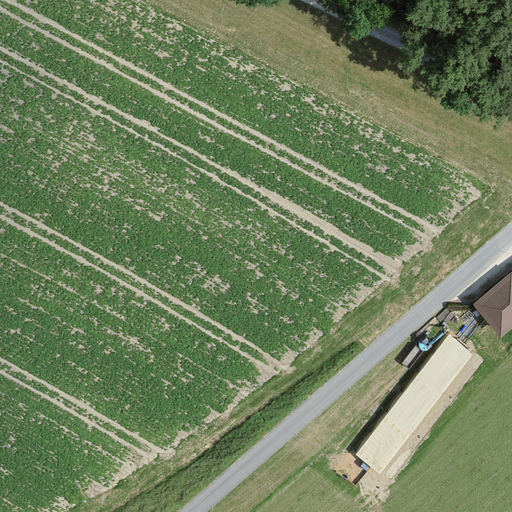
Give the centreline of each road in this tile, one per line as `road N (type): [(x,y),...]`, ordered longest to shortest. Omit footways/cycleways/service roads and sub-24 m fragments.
road 1 (unclassified): [(201,511),(511,234)]
road 2 (track): [(511,92),(318,0)]
